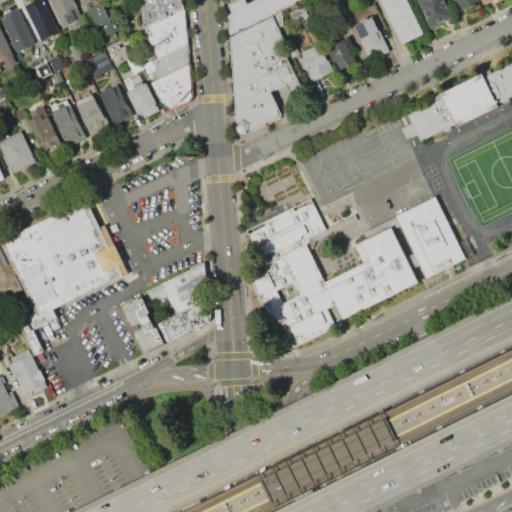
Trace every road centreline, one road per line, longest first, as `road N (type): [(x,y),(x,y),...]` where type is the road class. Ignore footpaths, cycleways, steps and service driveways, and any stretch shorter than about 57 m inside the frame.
road 1 (motorway): [(511,316),(115,511)]
road 2 (residential): [(219,164),(511,24)]
road 3 (tertiary): [(205,0),(228,280)]
road 4 (residential): [(0,213),(214,111)]
road 5 (tertiary): [(511,269),(306,365)]
road 6 (motorway): [(321,511),(511,418)]
road 7 (tertiary): [(138,381),(0,446)]
road 8 (tertiary): [(245,498),(235,369)]
